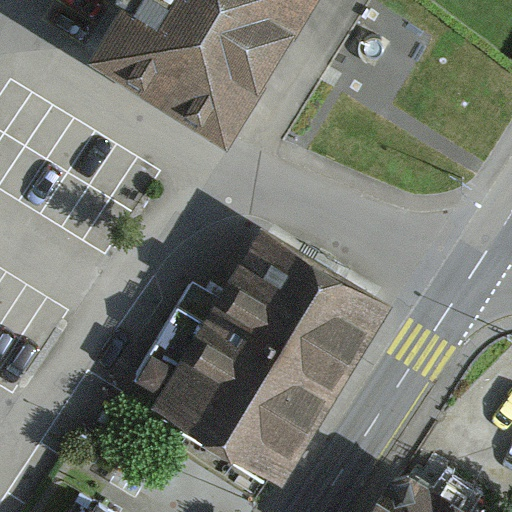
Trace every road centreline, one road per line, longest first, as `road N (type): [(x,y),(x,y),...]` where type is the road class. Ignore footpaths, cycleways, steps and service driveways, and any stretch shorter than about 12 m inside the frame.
road 1 (residential): [(468,282),(340,209),(196,170),(0,468)]
road 2 (tertiary): [(312,511),(468,282)]
